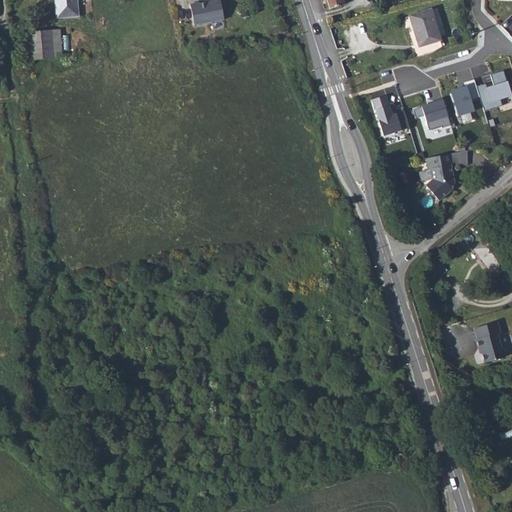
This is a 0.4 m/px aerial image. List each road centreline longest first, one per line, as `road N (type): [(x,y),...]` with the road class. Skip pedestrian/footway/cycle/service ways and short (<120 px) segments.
road 1 (secondary): [(385,259),(465,511)]
road 2 (residential): [(385,259),(423,243),(511,171)]
road 3 (unknown): [(511,294),(493,304),(465,301),(423,243)]
